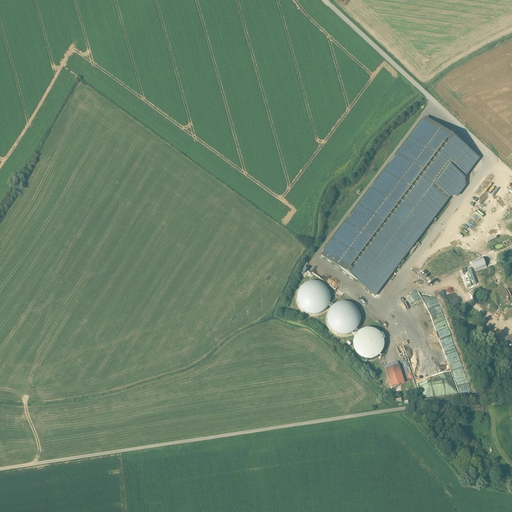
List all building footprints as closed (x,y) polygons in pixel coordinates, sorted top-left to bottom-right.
[(425,119),(321,257),(374,297),(449,198),(435,187),(464,148),(425,119)] [(464,148),(435,187),(449,198),(457,196),(465,186),(464,178),(478,159),(464,148)] [(502,209),(484,223),(489,229),(507,215),(502,209)] [(482,259),(471,264),(474,272),(486,267),(482,259)] [(307,265),(304,268),(307,271),(304,274),(309,277),(314,271),(307,265)] [(475,285),(469,269),(467,270),(467,268),(461,270),(463,276),(468,274),(470,278),(468,279),(467,277),(465,278),(468,286),(467,286),(468,288),(471,287),(470,283),(471,282),(473,286),(475,285)] [(329,306),(330,299),(328,293),(325,288),(319,284),(313,283),(307,284),(301,288),(298,293),(297,300),(298,306),(302,311),(307,315),(313,316),(320,315),(325,311),(329,306)] [(486,301),(486,298),(486,296),(484,293),(482,292),(479,291),(477,292),(475,294),(473,296),(473,298),(473,301),(475,303),(477,304),(480,305),(482,304),(484,303),(486,301)] [(358,313),(356,310),(352,307),(348,306),(344,305),(340,306),(336,308),(333,311),(330,315),(329,319),(329,323),(330,327),(333,331),(336,334),(340,336),(344,337),(348,336),(352,335),(356,333),(358,329),(360,325),(361,321),(360,317),(358,313)] [(383,351),(384,345),(383,339),(379,334),(374,331),(368,330),(362,331),(357,334),(354,339),(353,345),(354,351),(358,356),(363,359),(369,360),(374,359),(379,356),(383,351)] [(397,362),(384,366),(391,387),(404,384),(397,362)]
